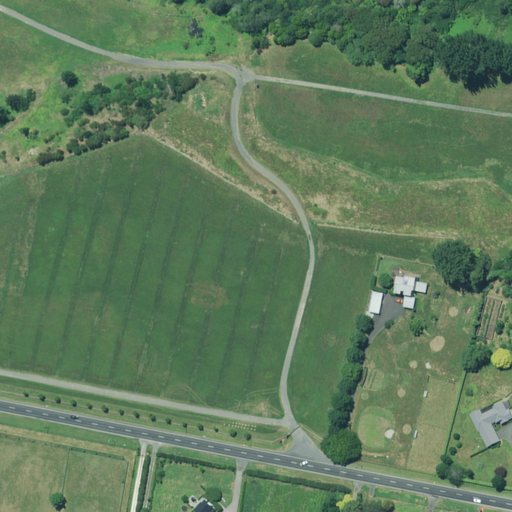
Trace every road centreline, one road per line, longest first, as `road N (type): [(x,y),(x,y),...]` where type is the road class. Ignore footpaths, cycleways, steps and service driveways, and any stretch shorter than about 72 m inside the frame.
road 1 (track): [(287,421),(284,370),(312,247),(294,197),(239,148),(236,74),(216,65),(128,60),(0,6)]
road 2 (tertiary): [(0,406),(511,505)]
road 3 (track): [(312,467),(287,421),(0,372)]
road 4 (track): [(236,74),(511,114)]
